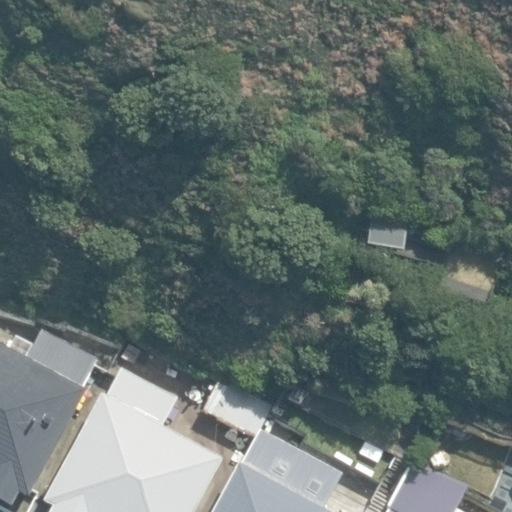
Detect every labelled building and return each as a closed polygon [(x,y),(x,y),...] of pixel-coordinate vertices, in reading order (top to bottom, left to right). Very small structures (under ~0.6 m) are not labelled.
[(0,504),(12,511),(20,496),(27,500),(87,394),(82,391),(97,364),(42,333),(33,348),(15,337),(7,351),(0,347),(0,504)] [(195,511),(222,462),(161,429),(177,399),(123,369),(106,400),(101,397),(43,505),(52,510),(50,511),(195,511)] [(206,412),(253,437),(270,404),(223,379),(206,412)] [(406,451),(427,461),(436,440),(415,431),(406,451)] [(324,511),(301,499),(317,470),(258,438),(243,467),(239,465),(213,511),(324,511)] [(456,511),(470,486),(415,457),(386,511),(456,511)]
